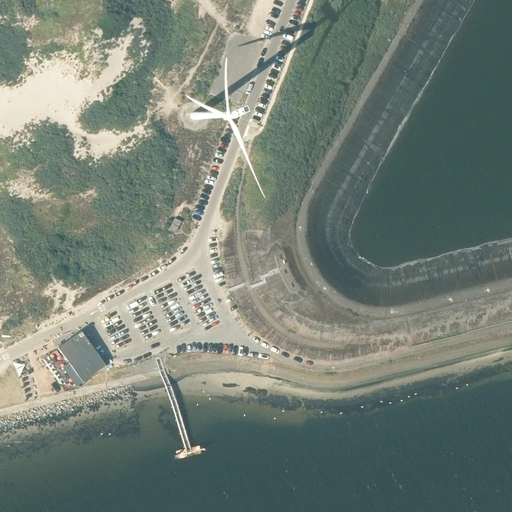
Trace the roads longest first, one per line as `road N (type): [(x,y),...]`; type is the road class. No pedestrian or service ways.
road 1 (unclassified): [(68,325),(198,249),(235,143)]
road 2 (unclassified): [(290,0),(235,143)]
